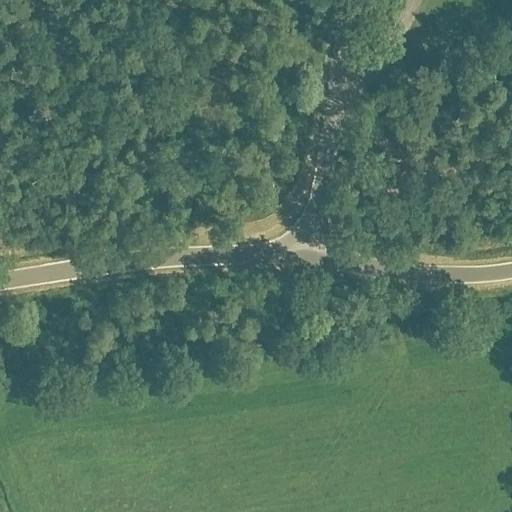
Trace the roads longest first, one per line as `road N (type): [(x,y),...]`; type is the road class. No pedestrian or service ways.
road 1 (unclassified): [(0,281),(155,256),(308,256)]
road 2 (unclassified): [(308,256),(341,70),(340,0)]
road 3 (unclassified): [(308,256),(384,268),(511,269)]
road 4 (track): [(417,0),(382,58),(338,86)]
